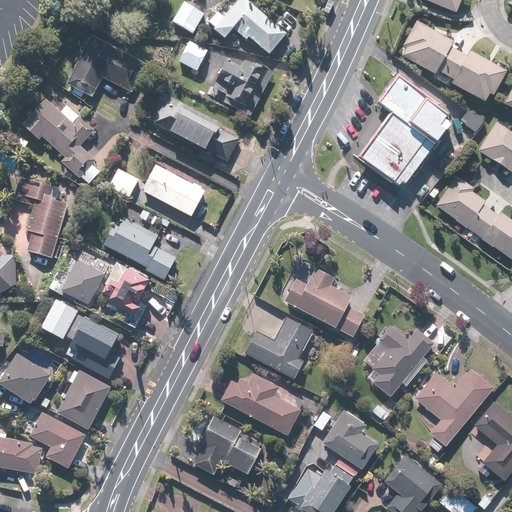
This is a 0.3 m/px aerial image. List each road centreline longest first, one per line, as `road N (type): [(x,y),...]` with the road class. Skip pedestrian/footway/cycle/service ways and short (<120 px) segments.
road 1 (secondary): [(267,179),(113,511)]
road 2 (residential): [(340,214),(500,326)]
road 3 (secondary): [(280,158),(354,6)]
